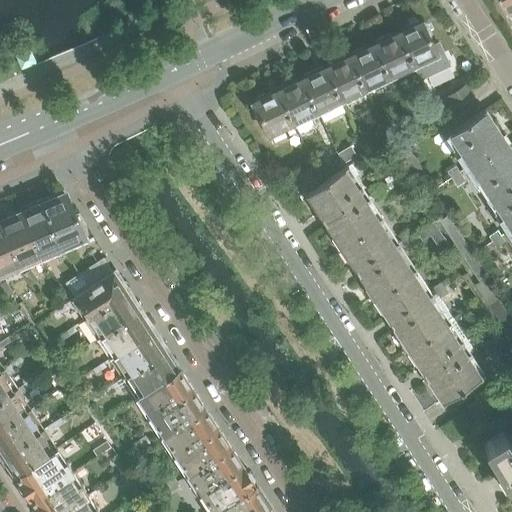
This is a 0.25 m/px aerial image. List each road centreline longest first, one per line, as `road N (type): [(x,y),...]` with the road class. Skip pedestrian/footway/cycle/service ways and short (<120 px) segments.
road 1 (residential): [(457,511),(171,72)]
road 2 (residential): [(56,122),(306,511)]
road 3 (residential): [(171,72),(324,0)]
road 4 (residential): [(56,122),(171,72)]
